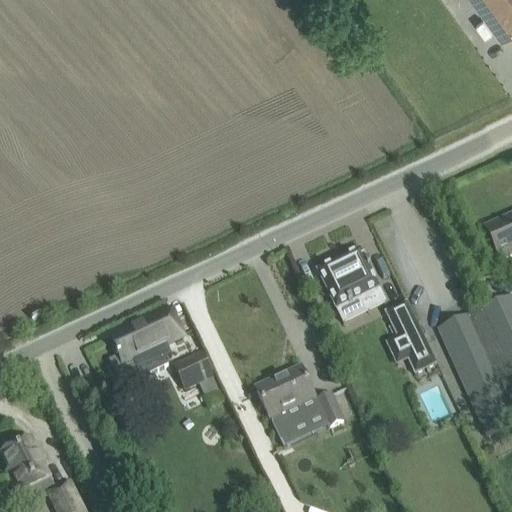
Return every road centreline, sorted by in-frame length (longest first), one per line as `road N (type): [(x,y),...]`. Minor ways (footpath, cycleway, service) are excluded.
road 1 (unclassified): [(0,366),(418,174)]
road 2 (residential): [(291,8),(227,54),(132,99),(50,0)]
road 3 (residential): [(291,8),(418,174)]
road 4 (unknown): [(45,345),(124,511)]
